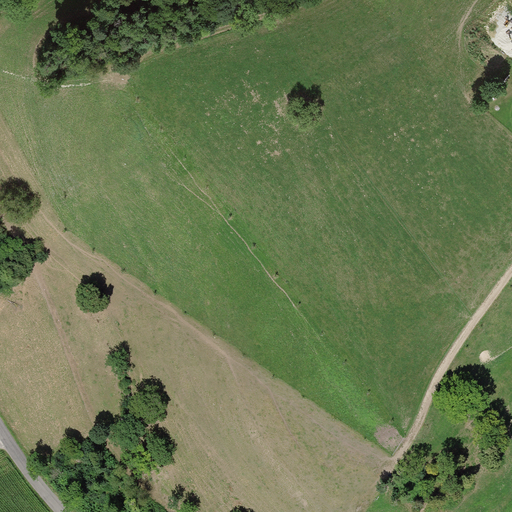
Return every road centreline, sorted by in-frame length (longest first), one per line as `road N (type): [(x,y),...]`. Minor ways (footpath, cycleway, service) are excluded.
road 1 (track): [(0,216),(38,279),(115,461),(182,510)]
road 2 (track): [(511,271),(447,358),(415,431),(379,480)]
road 3 (track): [(307,0),(125,61)]
